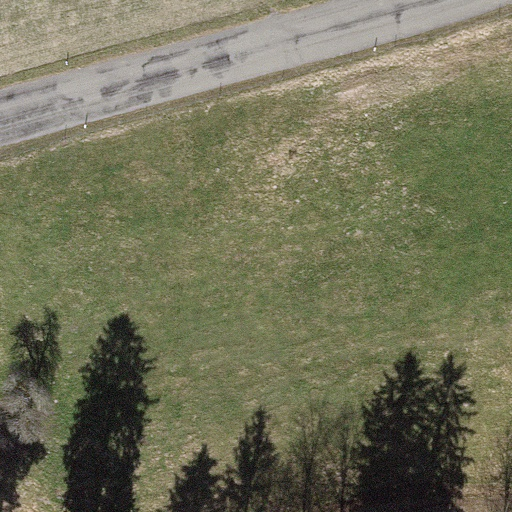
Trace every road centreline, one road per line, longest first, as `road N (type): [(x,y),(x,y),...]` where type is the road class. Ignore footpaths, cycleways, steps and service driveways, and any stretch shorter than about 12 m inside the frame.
road 1 (tertiary): [(0,116),(186,72),(397,0)]
road 2 (track): [(391,511),(511,510)]
